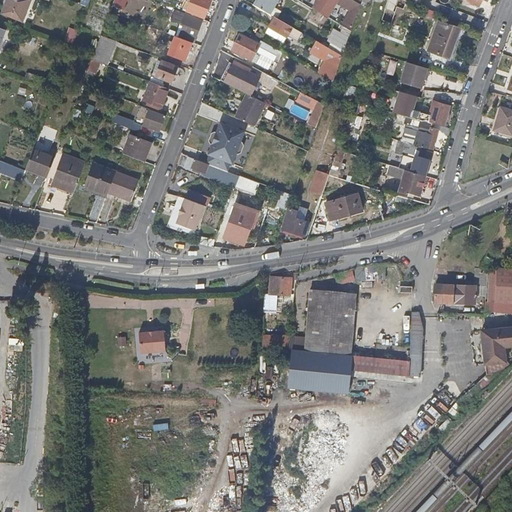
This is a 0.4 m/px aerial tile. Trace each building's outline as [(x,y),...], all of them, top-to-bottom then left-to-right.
[(22,21),(30,0),(7,0),(2,13),(22,21)] [(114,0),(113,8),(125,11),(127,0),(114,0)] [(203,16),(209,0),(190,0),(187,10),(203,16)] [(275,4),(277,0),(255,0),(252,5),(269,14),(275,4)] [(332,10),(337,0),(317,0),(313,8),(328,17),(332,10)] [(461,15),(467,0),(449,0),(446,9),(447,9),(461,15)] [(194,40),(202,20),(188,15),(175,10),(173,16),(181,19),(179,25),(181,25),(177,37),(191,42),(192,39),(194,40)] [(297,30),(274,17),(268,27),(286,37),(287,35),(292,38),(297,30)] [(448,58),(459,30),(440,23),(429,51),(448,58)] [(349,35),(351,30),(343,26),(341,30),(349,35)] [(286,37),(268,27),(265,32),(283,43),(286,37)] [(342,55),(348,37),(334,29),(328,41),(330,43),(328,47),(342,55)] [(251,60),(259,45),(240,34),(231,49),(251,60)] [(184,60),(191,42),(177,37),(174,36),(167,53),(184,60)] [(97,63),(110,66),(116,40),(98,37),(91,73),(95,74),(97,63)] [(342,55),(328,47),(319,43),(317,46),(321,49),(319,53),(323,56),(322,58),(328,62),(321,74),(333,80),(337,66),(342,55)] [(273,60),(278,51),(265,44),(259,52),(273,60)] [(168,88),(176,66),(160,60),(154,75),(151,74),(148,81),(149,81),(168,88)] [(427,77),(430,69),(406,62),(400,82),(420,89),(424,76),(427,77)] [(250,96),(260,78),(253,74),(232,64),(223,82),(246,94),(250,96)] [(41,87),(44,79),(28,73),(26,81),(41,87)] [(161,106),(168,88),(149,81),(142,99),(161,106)] [(412,109),(416,96),(402,92),(399,101),(396,113),(405,116),(420,121),(423,113),(412,109)] [(253,126),(265,103),(250,96),(246,94),(234,117),(253,126)] [(301,105),(314,111),(307,125),(315,129),(326,106),(305,97),(301,105)] [(446,120),(451,102),(434,98),(427,120),(444,126),(446,120)] [(146,107),(124,99),(123,103),(144,111),(146,107)] [(357,111),(359,103),(354,101),(352,105),(351,109),(357,111)] [(159,131),(165,115),(149,110),(149,108),(146,107),(144,111),(147,112),(142,125),(159,131)] [(511,140),(511,134),(511,111),(500,108),(492,135),(511,140)] [(131,129),(134,122),(115,115),(112,123),(131,129)] [(418,129),(420,121),(405,116),(403,124),(418,129)] [(237,149),(243,132),(220,123),(215,132),(213,132),(210,133),(207,141),(209,144),(210,145),(206,154),(208,155),(205,163),(228,172),(237,149)] [(346,141),(351,127),(345,126),(337,150),(343,152),(346,141)] [(433,150),(439,131),(430,128),(429,132),(426,131),(425,134),(417,131),(414,141),(402,137),(401,142),(405,143),(422,148),(424,149),(424,147),(433,150)] [(143,161),(149,146),(128,138),(123,153),(143,161)] [(432,152),(422,149),(422,148),(405,143),(402,154),(410,157),(413,155),(429,160),(432,152)] [(46,177),(54,155),(34,147),(25,169),(46,177)] [(73,193),(85,163),(62,154),(56,170),(51,184),(73,193)] [(239,176),(228,172),(205,163),(187,156),(183,167),(191,170),(192,168),(203,172),(203,175),(235,187),(239,176)] [(25,169),(8,163),(0,159),(0,170),(21,179),(25,169)] [(108,192),(116,172),(93,163),(83,187),(95,192),(96,188),(108,192)] [(425,177),(427,168),(412,164),(410,172),(425,177)] [(419,195),(425,177),(410,172),(388,166),(386,173),(402,179),(399,191),(407,194),(408,191),(419,195)] [(320,195),(327,174),(317,171),(310,191),(320,195)] [(131,202),(139,181),(116,172),(108,192),(131,202)] [(362,211),(357,194),(326,203),(330,220),(362,211)] [(193,230),(203,205),(185,198),(181,206),(180,205),(176,214),(178,215),(175,222),(193,230)] [(304,221),(308,210),(299,206),(297,211),(294,221),(297,223),(298,219),(304,221)] [(304,236),(308,223),(304,221),(298,219),(297,223),(294,221),(297,211),(289,208),(282,229),(288,231),(304,236)] [(243,245),(251,223),(231,216),(223,238),(243,245)] [(367,281),(366,266),(355,267),(356,269),(354,270),(356,282),(367,281)] [(486,286),(486,269),(474,268),(473,281),(472,281),(472,286),(435,284),(434,302),(474,304),(475,286),(486,286)] [(352,271),(335,275),(337,285),(355,281),(352,271)] [(511,298),(511,271),(507,271),(506,275),(496,274),(495,297),(511,298)] [(289,295),(290,278),(269,276),(268,289),(268,294),(289,295)] [(411,294),(411,286),(400,286),(399,293),(411,294)] [(350,355),(356,294),(309,290),(304,350),(350,355)] [(48,315),(50,293),(41,292),(39,315),(48,315)] [(420,373),(422,329),(416,311),(411,311),(408,359),(407,373),(420,373)] [(511,329),(482,331),(483,350),(484,350),(503,349),(511,348),(511,329)] [(165,350),(163,331),(138,333),(140,352),(165,350)] [(262,335),(262,348),(288,348),(288,335),(262,335)] [(504,359),(503,349),(484,350),(486,371),(497,371),(507,363),(504,359)] [(353,369),(354,355),(350,355),(318,353),(290,351),(289,369),(352,374),(353,369)] [(407,373),(408,359),(354,355),(353,369),(407,373)] [(18,509),(19,496),(6,494),(5,508),(18,509)]
